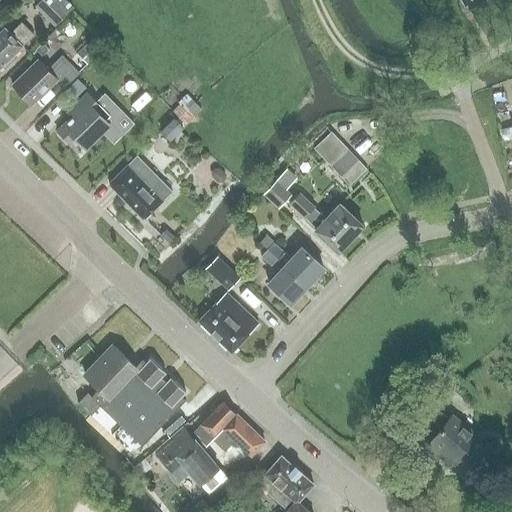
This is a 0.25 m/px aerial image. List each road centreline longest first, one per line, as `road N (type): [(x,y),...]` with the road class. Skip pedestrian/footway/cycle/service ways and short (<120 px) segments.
road 1 (tertiary): [(245,395),(0,156)]
road 2 (residential): [(245,395),(384,248),(503,213)]
road 3 (track): [(461,74),(382,78),(354,58),(317,0)]
road 4 (tertiary): [(382,511),(245,395)]
road 5 (residential): [(503,213),(461,74)]
